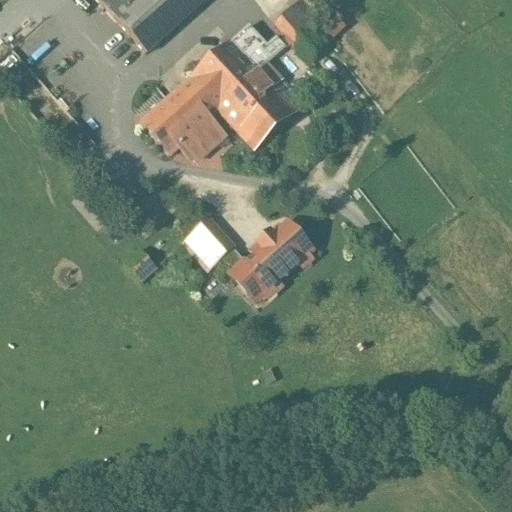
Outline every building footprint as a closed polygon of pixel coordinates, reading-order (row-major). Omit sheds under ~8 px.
[(94,0),(113,22),(137,0),(94,0)] [(137,0),(113,22),(145,57),(209,0),(137,0)] [(320,13),(309,0),(304,0),(299,5),(312,20),(320,13)] [(312,20),(299,5),(274,27),(291,47),(306,65),(332,43),(312,20)] [(249,29),(230,46),(249,66),(267,50),(249,29)] [(219,114),(219,115),(254,154),(295,116),(273,91),(281,85),(267,68),(285,52),(276,42),(267,50),(249,66),(259,78),(219,114)] [(230,46),(190,82),(190,83),(219,114),(259,78),(249,66),(230,46)] [(93,145),(19,53),(1,68),(46,122),(50,119),(60,131),(58,133),(78,157),(93,145)] [(190,83),(140,128),(168,160),(219,115),(219,114),(190,83)] [(346,115),(335,125),(343,133),(353,123),(346,115)] [(209,123),(178,151),(189,164),(197,164),(224,140),(209,123)] [(232,252),(208,225),(198,235),(206,244),(199,251),(214,268),(221,263),(232,252)] [(274,241),(271,238),(259,248),(262,251),(245,266),(232,252),(221,263),(251,296),(257,291),(267,302),(281,289),(277,286),(312,255),(288,228),(274,241)] [(198,235),(190,241),(199,251),(206,244),(198,235)] [(155,272),(140,255),(125,269),(133,277),(132,277),(133,277),(140,285),(155,272)]
